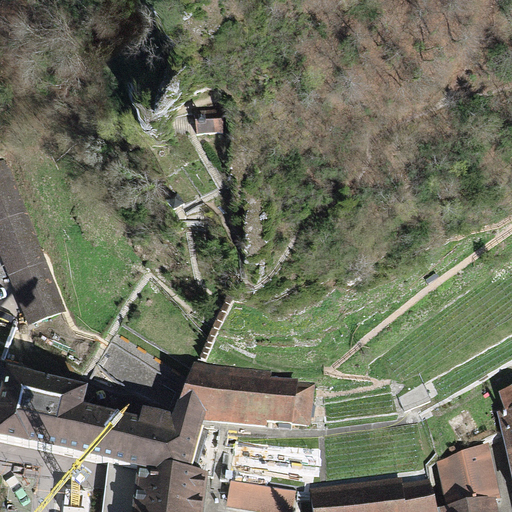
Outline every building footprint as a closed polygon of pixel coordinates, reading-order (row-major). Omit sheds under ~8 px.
[(223,132),(222,116),(195,118),(196,126),(196,134),(223,132)] [(0,251),(7,270),(28,324),(62,310),(42,257),(3,159),(0,160),(0,251)] [(173,211),(184,204),(177,193),(166,200),(173,211)] [(180,416),(205,418),(305,429),(310,377),(198,364),(195,373),(180,416)] [(91,390),(9,370),(0,407),(0,438),(142,476),(190,481),(205,418),(180,416),(145,407),(141,422),(86,408),(91,390)] [(511,478),(511,393),(502,396),(505,411),(498,413),(511,478)] [(445,510),(497,504),(485,453),(437,463),(445,510)] [(190,481),(142,476),(138,511),(210,511),(215,483),(190,481)] [(311,495),(313,511),(434,511),(429,478),(311,495)]
